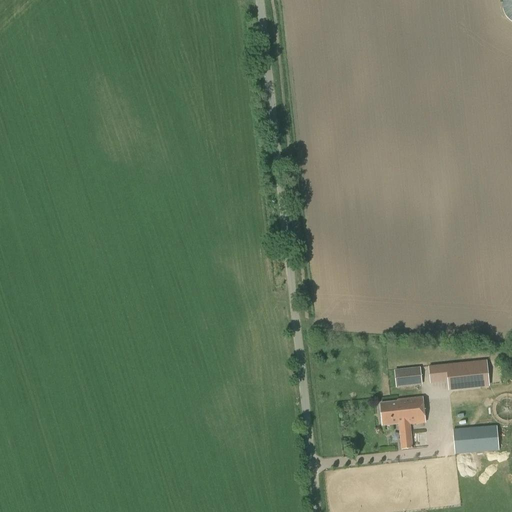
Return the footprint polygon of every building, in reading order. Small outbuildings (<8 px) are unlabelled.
[(489,387),(486,361),(476,362),(478,389),(489,387)] [(397,388),(421,385),(419,368),(395,371),(397,388)] [(413,448),(410,424),(426,423),(423,398),(399,401),(399,403),(382,404),(384,427),(400,425),(403,450),(413,448)] [(454,452),(499,447),(496,425),(469,428),(469,430),(451,432),(454,452)] [(457,461),(457,462),(457,463),(458,463),(458,464),(458,465),(459,465),(459,466),(460,466),(460,467),(461,467),(462,467),(462,468),(463,468),(464,468),(465,468),(466,468),(466,467),(467,467),(468,467),(468,466),(469,466),(469,465),(470,465),(470,464),(470,463),(470,462),(471,462),(471,461),(470,460),(470,459),(470,458),(469,457),(469,456),(468,456),(467,455),(466,455),(465,455),(465,454),(464,454),(463,454),(463,455),(462,455),(461,455),(460,455),(460,456),(459,456),(459,457),(458,457),(458,458),(458,459),(457,459),(457,460),(457,461)]
